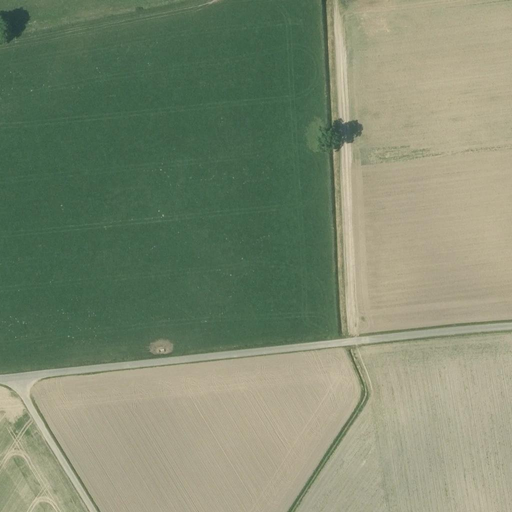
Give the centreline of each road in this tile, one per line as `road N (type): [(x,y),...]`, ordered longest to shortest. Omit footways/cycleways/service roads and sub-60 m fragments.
road 1 (unclassified): [(11,378),(511,325)]
road 2 (unclassified): [(11,378),(93,511)]
